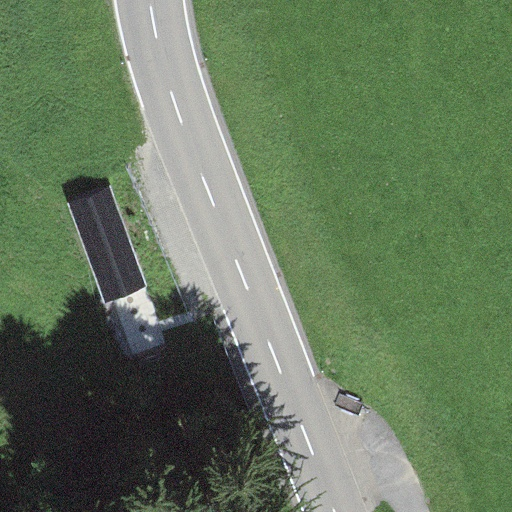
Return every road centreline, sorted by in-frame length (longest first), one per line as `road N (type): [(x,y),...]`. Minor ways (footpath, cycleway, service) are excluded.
road 1 (tertiary): [(155,0),(183,113),(337,511)]
road 2 (track): [(307,439),(369,448),(401,485),(408,511)]
